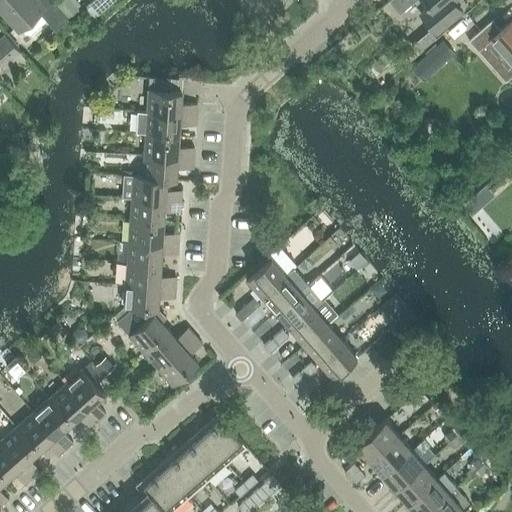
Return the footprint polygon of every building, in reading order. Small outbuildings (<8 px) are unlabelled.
[(54,31),(67,20),(55,6),(49,0),(35,0),(35,1),(34,0),(0,0),(0,9),(18,31),(20,29),(25,34),(29,34),(45,21),(54,31)] [(70,0),(61,0),(55,6),(67,20),(79,10),(70,0)] [(96,0),(86,10),(92,16),(95,19),(114,0),(96,0)] [(389,0),(390,0),(400,13),(415,0),(422,0),(435,15),(426,22),(437,34),(462,12),(453,2),(454,0),(389,0)] [(469,40),(479,52),(489,43),(511,69),(511,22),(501,32),(491,21),(469,40)] [(429,31),(410,46),(417,55),(436,39),(429,31)] [(0,60),(5,65),(21,52),(5,34),(0,38),(0,60)] [(437,44),(423,56),(429,62),(434,57),(440,63),(447,56),(437,44)] [(409,50),(402,57),(408,63),(415,56),(409,50)] [(148,87),(147,110),(196,113),(197,102),(181,101),(182,89),(170,89),(171,77),(149,76),(149,82),(148,87)] [(88,99),(93,107),(100,102),(95,95),(88,99)] [(96,108),(96,110),(96,118),(106,118),(106,109),(97,108),(96,108)] [(147,110),(146,132),(179,134),(180,123),(196,124),(196,113),(147,110)] [(146,132),(145,153),(194,156),(194,145),(178,144),(179,134),(146,132)] [(17,149),(12,156),(20,162),(25,155),(17,149)] [(145,153),(143,174),(166,176),(166,177),(176,178),(177,166),(193,167),(194,156),(145,153)] [(122,196),(131,196),(181,200),(182,189),(165,188),(166,177),(166,176),(143,174),(123,173),(122,196)] [(476,194),(466,202),(475,213),(485,205),(476,194)] [(131,196),(130,218),(163,220),(164,210),(180,211),(181,200),(131,196)] [(130,218),(129,240),(178,243),(179,232),(163,231),(163,220),(130,218)] [(129,240),(127,261),(160,263),(161,253),(177,254),(178,243),(129,240)] [(349,261),(356,270),(358,268),(366,261),(360,255),(358,253),(349,261)] [(245,279),(260,296),(285,274),(271,257),(245,279)] [(127,261),(126,283),(175,286),(176,275),(160,274),(160,263),(127,261)] [(285,274),(260,296),(274,312),(300,290),(307,283),(293,267),(285,274)] [(379,281),(370,289),(378,298),(387,290),(379,281)] [(123,291),(122,302),(124,302),(124,305),(132,305),(158,307),(157,306),(158,296),(175,297),(175,286),(126,283),(125,291),(123,291)] [(274,312),(289,328),(321,299),(307,283),(300,290),(274,312)] [(235,312),(238,315),(257,299),(254,296),(235,312)] [(257,299),(238,315),(241,319),(259,302),(257,299)] [(303,344),(328,322),(336,315),(321,299),(289,328),(303,344)] [(117,320),(144,350),(169,328),(161,320),(166,316),(158,307),(132,305),(117,320)] [(56,322),(48,328),(55,336),(63,330),(56,322)] [(303,344),(317,361),(342,338),(328,322),(303,344)] [(72,329),(71,335),(76,339),(81,340),(86,336),(86,330),(82,326),(76,325),(72,329)] [(144,350),(158,366),(195,334),(188,325),(176,336),(169,328),(144,350)] [(264,345),(267,348),(285,332),(282,328),(264,345)] [(285,332),(267,348),(270,351),(288,335),(285,332)] [(195,334),(158,366),(173,383),(186,371),(198,361),(190,353),(202,342),(195,334)] [(342,338),(317,361),(332,377),(357,355),(342,338)] [(35,347),(27,352),(34,361),(41,355),(35,347)] [(103,355),(95,363),(104,374),(113,366),(103,355)] [(91,359),(65,382),(98,419),(106,413),(95,400),(104,392),(96,382),(105,374),(104,374),(95,363),(91,359)] [(293,377),(295,380),(314,364),(311,361),(293,377)] [(314,364),(295,380),(298,384),(317,367),(314,364)] [(20,365),(12,367),(14,375),(21,373),(20,365)] [(122,381),(115,387),(123,396),(130,390),(122,381)] [(65,382),(49,396),(71,421),(79,415),(90,427),(98,419),(65,382)] [(49,396),(33,410),(66,448),(74,441),(63,428),(71,421),(49,396)] [(437,400),(436,401),(432,405),(437,411),(442,407),(440,405),(437,400)] [(33,410),(16,425),(38,450),(46,443),(58,455),(66,448),(33,410)] [(129,511),(168,511),(246,444),(221,416),(166,464),(144,483),(152,492),(129,511)] [(356,444),(370,459),(398,433),(385,418),(356,444)] [(16,425),(0,439),(33,476),(41,469),(30,456),(38,450),(16,425)] [(444,437),(448,442),(459,432),(453,425),(445,432),(444,437)] [(459,432),(448,442),(451,444),(456,445),(464,438),(459,432)] [(370,459),(383,473),(411,448),(398,433),(370,459)] [(0,439),(0,471),(6,478),(14,471),(25,483),(33,476),(0,439)] [(383,473),(395,488),(424,462),(411,448),(383,473)] [(470,467),(474,470),(484,461),(479,455),(471,461),(470,467)] [(484,461),(474,470),(476,473),(482,474),(489,467),(484,461)] [(395,488),(408,502),(437,477),(424,462),(395,488)] [(341,471),(348,479),(359,469),(355,464),(349,464),(341,471)] [(359,469),(348,479),(353,485),(361,478),(362,472),(359,469)] [(0,504),(8,497),(0,488),(0,482),(6,478),(0,471),(0,504)] [(408,502),(416,511),(426,511),(455,487),(442,472),(437,477),(408,502)] [(235,489),(240,494),(257,479),(252,473),(235,489)] [(272,474),(238,504),(244,511),(247,511),(280,483),(272,474)] [(455,487),(426,511),(456,511),(468,501),(455,487)]
